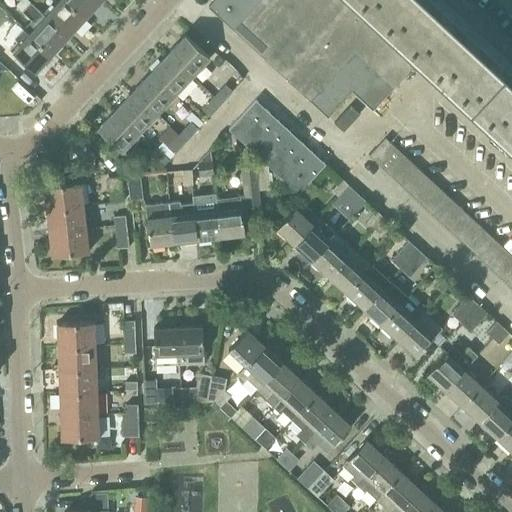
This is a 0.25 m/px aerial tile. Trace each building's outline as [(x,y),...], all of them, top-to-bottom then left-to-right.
[(24,27),(52,53),(68,35),(43,12),(29,0),(20,0),(17,4),(32,18),(24,27)] [(84,17),(64,0),(59,0),(54,6),(51,3),(43,12),(68,35),(84,17)] [(64,0),(84,17),(100,0),(64,0)] [(213,0),(209,5),(328,117),(353,90),(373,109),(420,59),(511,144),(511,77),(428,0),(213,0)] [(0,5),(0,25),(10,15),(0,5)] [(52,53),(24,27),(15,37),(17,40),(10,48),(35,71),(52,53)] [(168,53),(192,75),(210,56),(186,34),(168,53)] [(151,71),(175,94),(192,75),(168,53),(151,71)] [(175,94),(151,71),(133,90),(157,113),(175,94)] [(214,96),(222,103),(233,91),(226,84),(214,96)] [(115,109),(139,132),(157,113),(133,90),(115,109)] [(222,103),(214,96),(203,109),(210,115),(222,103)] [(299,192),(326,163),(256,99),(229,128),(299,192)] [(344,131),(360,113),(351,105),(334,122),(344,131)] [(139,132),(115,109),(98,128),(122,150),(139,132)] [(179,134),(186,140),(198,128),(191,121),(179,134)] [(186,140),(179,134),(168,146),(175,153),(186,140)] [(378,163),(395,146),(386,137),(369,155),(378,163)] [(378,163),(388,172),(405,155),(395,146),(378,163)] [(157,147),(150,155),(162,166),(169,159),(157,147)] [(197,164),(210,163),(209,149),(196,162),(197,164)] [(398,181),(415,164),(405,155),(388,172),(398,181)] [(210,163),(197,164),(198,175),(211,174),(210,163)] [(241,196),(215,199),(220,236),(245,233),(242,207),(260,205),(259,189),(256,165),(256,164),(241,166),(244,194),(241,195),(241,196)] [(268,164),(256,165),(259,189),(270,188),(268,164)] [(415,164),(398,181),(406,189),(423,172),(415,164)] [(191,169),(174,171),(176,187),(193,186),(191,169)] [(415,197),(432,180),(423,172),(406,189),(415,197)] [(139,174),(128,175),(131,202),(143,200),(139,174)] [(339,195),(349,185),(343,179),(332,190),(339,195)] [(423,205),(440,188),(432,180),(415,197),(423,205)] [(47,209),(84,204),(81,181),(44,185),(47,209)] [(349,185),(339,195),(345,202),(356,191),(349,185)] [(440,188),(423,205),(433,214),(450,197),(440,188)] [(215,193),(193,195),(194,202),(195,211),(198,239),(220,236),(215,199),(215,193)] [(450,197),(433,214),(442,222),(459,205),(450,197)] [(198,239),(195,211),(194,202),(181,203),(181,200),(169,201),(174,241),(198,239)] [(174,241),(169,201),(146,204),(150,244),(174,241)] [(294,243),(319,217),(302,201),(277,227),(294,243)] [(84,204),(47,209),(49,232),(86,228),(84,204)] [(442,222),(451,230),(468,213),(459,205),(442,222)] [(373,227),(383,216),(377,211),(367,222),(373,227)] [(115,224),(127,223),(126,213),(114,215),(115,224)] [(468,213),(451,230),(460,239),(477,222),(468,213)] [(383,216),(373,227),(380,233),(390,222),(383,216)] [(319,217),(294,243),(311,259),(336,232),(319,217)] [(460,239),(469,247),(486,230),(477,222),(460,239)] [(127,223),(115,224),(118,247),(130,246),(127,223)] [(86,228),(49,232),(52,255),(89,251),(86,228)] [(469,247),(477,255),(494,238),(486,230),(469,247)] [(336,232),(311,259),(328,275),(353,248),(336,232)] [(477,255),(485,262),(502,245),(494,238),(477,255)] [(400,268),(418,248),(409,240),(391,259),(400,268)] [(485,262),(494,270),(511,253),(502,245),(485,262)] [(353,248),(328,275),(346,291),(371,265),(353,248)] [(418,248),(400,268),(410,276),(428,257),(418,248)] [(511,254),(511,253),(494,270),(502,278),(511,267),(511,254)] [(371,265),(346,291),(364,307),(389,279),(372,264),(371,265)] [(511,267),(502,278),(510,286),(511,284),(511,267)] [(443,291),(453,280),(446,274),(436,285),(443,291)] [(389,279),(364,307),(381,323),(407,295),(389,279)] [(407,295),(381,323),(399,340),(424,311),(407,295)] [(460,321),(477,303),(469,295),(452,313),(460,321)] [(477,303),(460,321),(471,330),(487,312),(477,303)] [(424,311),(399,340),(416,356),(442,328),(424,311)] [(124,342),(136,342),(135,319),(123,319),(124,342)] [(58,345),(95,343),(94,320),(57,321),(58,345)] [(494,338),(504,327),(497,321),(486,332),(494,338)] [(178,326),(179,362),(204,361),(203,325),(178,326)] [(179,362),(178,326),(154,326),(155,363),(179,362)] [(504,327),(494,338),(499,343),(509,332),(504,327)] [(246,365),(265,344),(248,328),(229,348),(246,365)] [(136,342),(124,342),(124,352),(136,351),(136,342)] [(59,368),(96,366),(95,343),(58,345),(59,368)] [(265,344),(246,365),(238,373),(245,380),(247,378),(257,387),(282,360),(265,344)] [(446,389),(465,369),(478,355),(470,347),(463,355),(453,345),(428,373),(446,389)] [(256,390),(273,405),(300,376),(282,360),(257,387),(258,387),(256,390)] [(96,366),(59,368),(60,391),(97,390),(96,366)] [(465,369),(446,389),(463,405),(482,385),(465,369)] [(208,400),(212,374),(199,372),(196,385),(180,386),(181,401),(208,400)] [(214,400),(224,389),(225,388),(227,378),(212,374),(208,400),(214,400)] [(283,410),(292,419),(317,392),(300,376),(273,405),(281,412),(283,410)] [(143,378),(144,402),(157,402),(156,378),(143,378)] [(482,385),(463,405),(481,422),(500,401),(482,385)] [(181,401),(180,386),(172,386),(172,401),(181,401)] [(224,389),(214,400),(210,404),(228,420),(231,416),(241,405),(224,389)] [(97,390),(60,391),(61,414),(98,413),(97,390)] [(296,434),(304,441),(315,429),(334,408),(317,392),(292,419),(302,428),(296,434)] [(511,422),(511,399),(506,394),(500,401),(481,422),(498,438),(511,422)] [(126,403),(127,411),(127,412),(139,411),(138,402),(126,403)] [(249,432),(259,421),(252,415),(241,405),(231,416),(249,432)] [(312,448),(324,436),(333,445),(352,425),(334,408),(315,429),(304,441),(312,448)] [(140,435),(139,411),(127,412),(127,411),(123,411),(124,436),(140,435)] [(98,413),(61,414),(62,438),(99,436),(98,413)] [(259,421),(249,432),(266,447),(275,436),(259,421)] [(511,422),(498,438),(511,450),(511,422)] [(357,484),(359,482),(384,454),(367,438),(343,464),(354,474),(351,478),(357,484)] [(283,464),(293,453),(287,447),(277,458),(283,464)] [(293,453),(283,464),(289,470),(300,459),(293,453)] [(359,482),(376,498),(401,470),(384,454),(359,482)] [(314,460),(298,477),(307,486),(324,469),(314,460)] [(324,469),(307,486),(308,487),(317,496),(334,478),(324,469)] [(396,511),(400,507),(419,487),(401,470),(376,498),(386,507),(382,511),(383,511),(396,511)] [(419,487),(400,507),(405,511),(426,511),(436,502),(419,487)] [(333,510),(343,499),(337,493),(327,504),(333,510)] [(136,496),(134,511),(147,511),(148,497),(136,496)] [(343,499),(333,510),(335,511),(343,511),(350,505),(343,499)] [(446,511),(436,502),(426,511),(446,511)]
